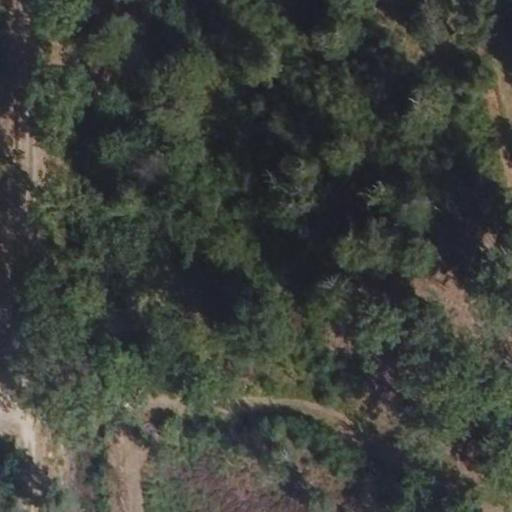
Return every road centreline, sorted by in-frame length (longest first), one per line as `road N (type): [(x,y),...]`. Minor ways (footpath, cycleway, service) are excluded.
road 1 (track): [(23,0),(20,511)]
road 2 (track): [(19,385),(323,406),(500,511)]
